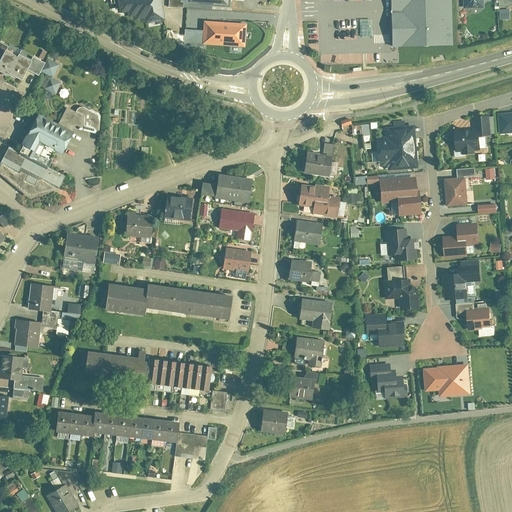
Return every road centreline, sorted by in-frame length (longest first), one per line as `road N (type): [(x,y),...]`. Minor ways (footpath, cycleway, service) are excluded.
road 1 (residential): [(110,511),(192,497),(224,464),(261,338),(274,143)]
road 2 (residential): [(511,100),(430,125),(436,342)]
road 3 (residential): [(274,143),(41,225)]
road 4 (tertiary): [(27,0),(187,76),(253,89)]
road 5 (tertiary): [(311,95),(407,86),(511,57)]
